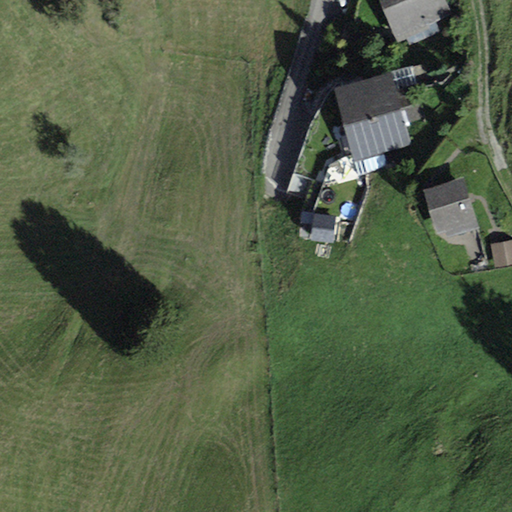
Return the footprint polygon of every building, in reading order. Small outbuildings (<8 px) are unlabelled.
[(454,13),(449,0),(387,0),(402,38),(454,13)] [(427,118),(413,65),(340,83),(359,160),(414,146),(408,122),(427,118)] [(294,167),(301,140),(287,136),(280,163),(294,167)] [(482,226),(466,175),(428,187),(442,231),(448,229),(450,236),(482,226)] [(511,264),(511,239),(492,242),(496,267),(511,264)]
